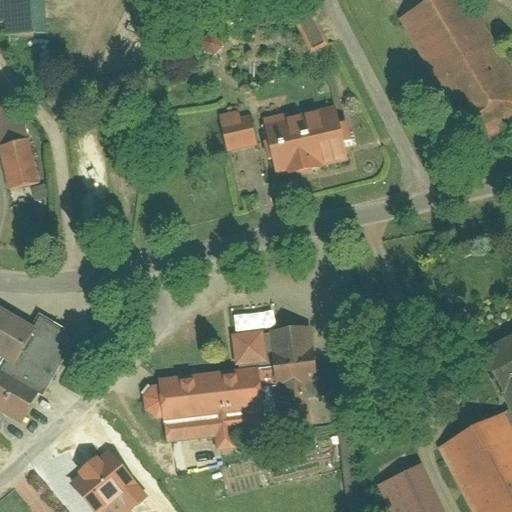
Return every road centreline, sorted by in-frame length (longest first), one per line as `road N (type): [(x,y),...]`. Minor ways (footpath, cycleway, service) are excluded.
road 1 (residential): [(432,201),(150,269)]
road 2 (residential): [(0,488),(136,354),(149,327),(150,269)]
road 3 (residential): [(432,201),(331,0)]
road 4 (residential): [(150,269),(81,284),(0,283)]
